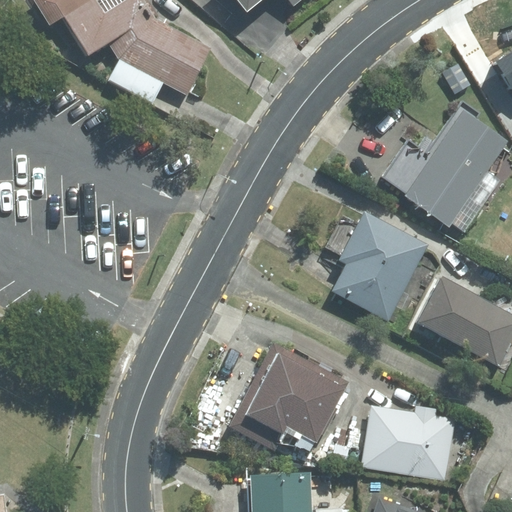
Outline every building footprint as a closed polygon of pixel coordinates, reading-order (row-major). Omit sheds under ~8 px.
[(156,23),(150,24),(143,16),(147,12),(138,0),(27,0),(44,26),(58,18),(84,58),(105,44),(116,61),(106,82),(150,103),(160,83),(184,95),(206,48),(156,23)] [(227,0),(239,15),(258,0),(281,0),(288,9),(300,0),(227,0)] [(511,52),(496,62),(502,73),(500,74),(511,92),(511,91),(511,52)] [(486,173),(506,143),(460,112),(403,198),(462,238),(499,182),(486,173)] [(361,211),(332,263),(341,268),(328,291),(385,322),(426,247),(361,211)] [(511,317),(436,276),(412,321),(497,367),(511,338),(511,317)] [(226,427),(271,450),(281,430),(312,446),(345,379),(269,341),(226,427)] [(434,418),(435,410),(412,407),(410,415),(367,408),(359,466),(443,478),(451,420),(434,418)] [(307,474),(244,475),(244,511),(339,511),(339,509),(308,509),(307,474)]
